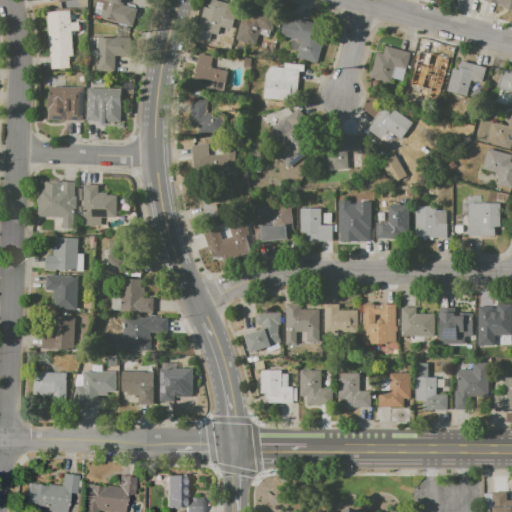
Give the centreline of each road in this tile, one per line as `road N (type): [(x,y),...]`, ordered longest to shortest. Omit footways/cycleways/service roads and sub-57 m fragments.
road 1 (residential): [(8,0),(19,47),(0,459)]
road 2 (tertiary): [(178,0),(157,98),(158,180),(169,239),(202,316)]
road 3 (residential): [(511,270),(293,270),(196,304)]
road 4 (residential): [(0,439),(238,448)]
road 5 (tertiary): [(307,448),(511,447)]
road 6 (residential): [(511,41),(360,0)]
road 7 (residential): [(157,159),(16,152)]
road 8 (tertiary): [(202,316),(221,356),(238,448)]
